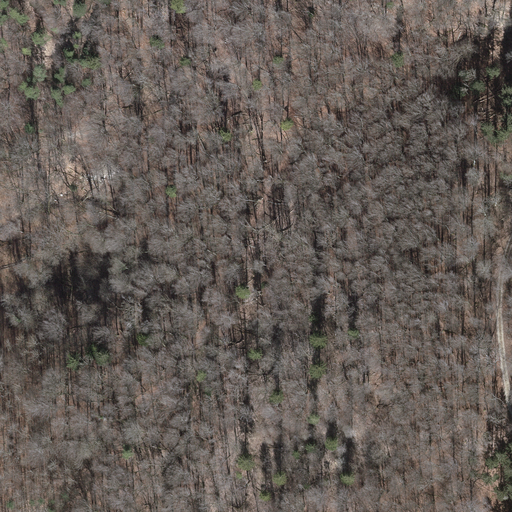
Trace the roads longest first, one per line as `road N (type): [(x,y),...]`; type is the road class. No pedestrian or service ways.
road 1 (track): [(234,248),(250,159),(238,116),(192,49),(184,0)]
road 2 (track): [(213,511),(193,412),(207,329)]
road 3 (track): [(511,240),(499,299),(511,409)]
